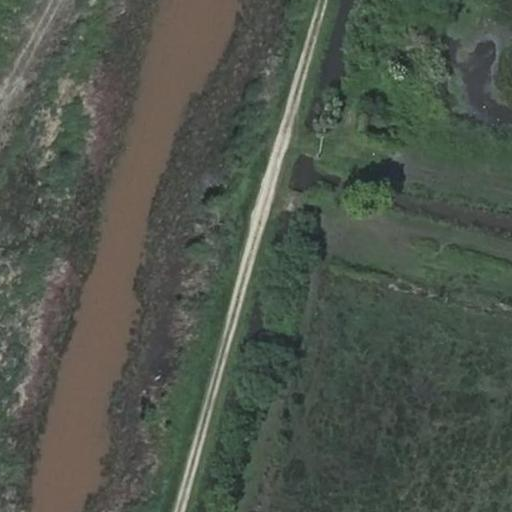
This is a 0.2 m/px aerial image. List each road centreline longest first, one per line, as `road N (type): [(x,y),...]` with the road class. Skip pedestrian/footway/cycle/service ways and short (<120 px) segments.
road 1 (track): [(335,0),(194,511)]
road 2 (track): [(0,116),(57,0)]
